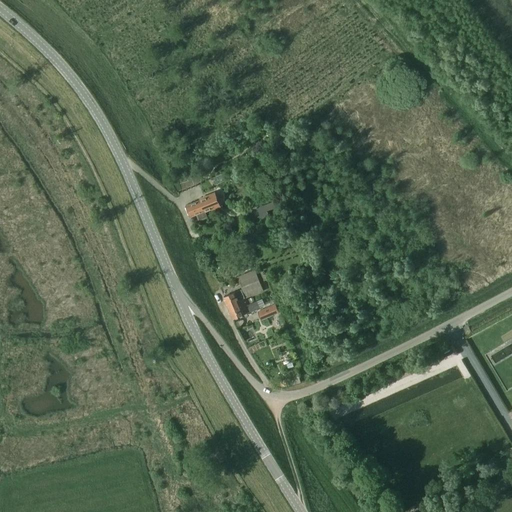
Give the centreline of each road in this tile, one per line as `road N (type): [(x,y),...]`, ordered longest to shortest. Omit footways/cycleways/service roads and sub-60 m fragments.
road 1 (unclassified): [(511,292),(299,395),(275,396),(252,383),(177,290)]
road 2 (tertiary): [(177,290),(88,97),(0,8)]
road 3 (tertiary): [(300,511),(177,290)]
